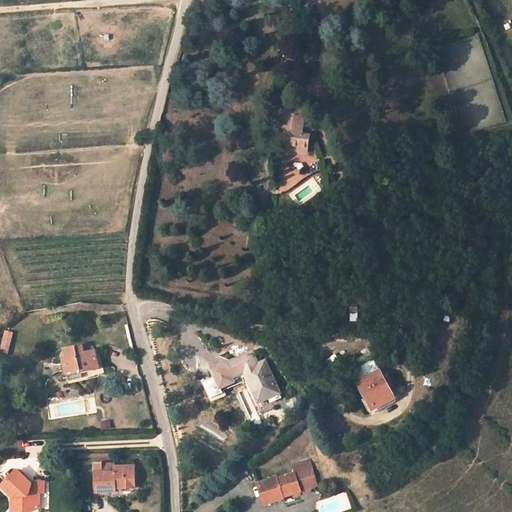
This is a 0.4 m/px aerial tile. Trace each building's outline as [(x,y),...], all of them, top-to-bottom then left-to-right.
[(292,132),(289,143),(306,146),(309,129),(300,127),(302,106),(284,105),(284,110),(296,111),(294,132),(292,132)] [(280,142),(286,143),(292,132),(294,132),(296,111),(284,110),(280,142)] [(305,178),(297,166),(274,180),(282,193),(305,178)] [(0,353),(8,355),(14,333),(4,330),(0,344),(0,353)] [(85,376),(102,372),(98,356),(89,357),(87,349),(71,352),(72,359),(66,361),(69,377),(84,373),(85,376)] [(238,387),(234,379),(248,372),(252,380),(266,404),(275,399),(278,404),(288,399),(286,394),(279,382),(278,383),(268,365),(262,367),(255,354),(215,374),(218,379),(207,385),(217,405),(228,399),(225,394),(238,387)] [(393,389),(374,356),(353,368),(375,404),(391,394),(393,389)] [(101,430),(111,429),(110,419),(99,421),(101,430)] [(295,473),(301,491),(318,486),(310,459),(292,465),(295,473)] [(115,469),(94,469),(94,497),(115,496),(115,492),(136,492),(136,470),(115,470),(115,469)] [(284,497),(301,491),(295,473),(278,479),(278,478),(258,484),(263,500),(283,494),(284,497)] [(38,511),(38,509),(43,509),(43,496),(34,496),(31,500),(12,490),(1,508),(8,511),(38,511)] [(283,494),(263,500),(265,505),(285,499),(284,497),(283,494)]
